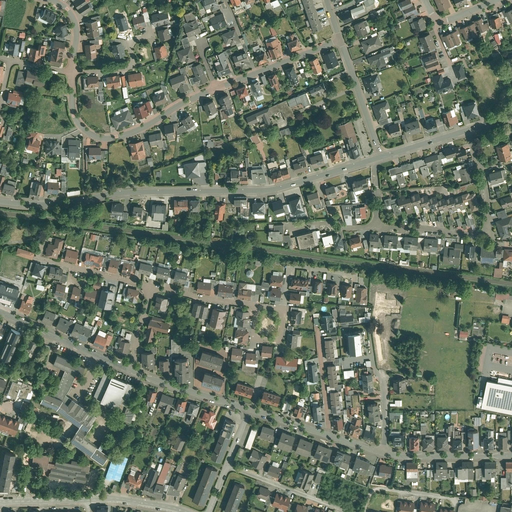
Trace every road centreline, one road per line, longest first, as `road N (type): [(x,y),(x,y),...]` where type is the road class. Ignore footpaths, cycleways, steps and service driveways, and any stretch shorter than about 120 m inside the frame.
road 1 (residential): [(376,158),(280,188),(123,192),(60,205),(0,200)]
road 2 (residential): [(376,226),(486,230),(469,129)]
road 3 (residential): [(215,88),(106,138),(77,122),(71,72)]
road 4 (residential): [(0,311),(129,370)]
road 5 (residential): [(339,40),(215,88)]
road 6 (residential): [(381,451),(511,456)]
road 7 (residential): [(227,465),(348,511)]
road 8 (residential): [(129,370),(248,409)]
road 9 (residential): [(339,40),(376,158)]
